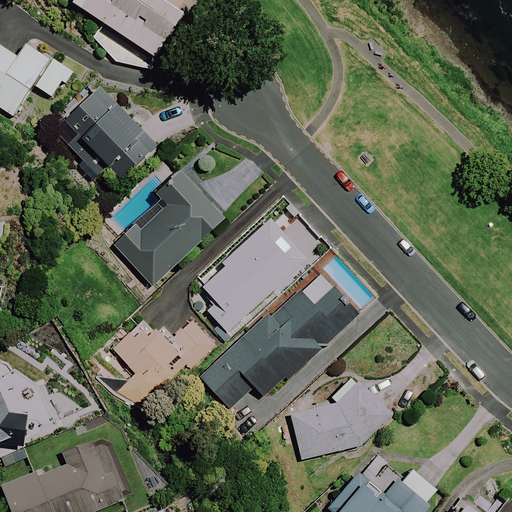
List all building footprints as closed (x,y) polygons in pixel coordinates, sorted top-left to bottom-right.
[(94,36),(115,64),(151,69),(158,60),(186,16),(180,12),(187,1),(185,0),(77,0),(74,4),(102,23),(94,36)] [(21,59),(0,47),(0,108),(16,117),(34,87),(55,99),(65,82),(69,84),(75,74),(28,46),(21,59)] [(100,87),(54,131),(99,177),(110,167),(123,181),(158,147),(145,133),(119,106),(100,87)] [(224,220),(182,174),(157,197),(166,206),(143,228),(139,224),(115,246),(152,286),(224,220)] [(281,250),(267,234),(205,288),(219,305),(211,313),(228,333),(299,271),(281,250)] [(317,307),(303,292),(275,318),(272,315),(203,380),(232,410),(256,388),(266,399),(289,377),(292,380),(362,315),(337,288),(317,307)] [(217,344),(197,320),(170,342),(161,331),(152,338),(145,330),(131,342),(126,337),(114,347),(138,376),(119,392),(135,412),(217,344)] [(0,445),(30,448),(57,436),(35,381),(15,389),(10,376),(0,379),(0,445)] [(395,416),(366,381),(359,387),(353,379),(332,396),(338,404),(335,406),(292,417),(303,459),(360,446),(395,416)] [(96,511),(129,500),(106,440),(66,455),(69,463),(4,489),(13,511),(96,511)] [(427,511),(434,505),(390,468),(375,485),(360,472),(329,508),(333,511),(427,511)] [(486,511),(473,501),(463,511),(486,511)]
